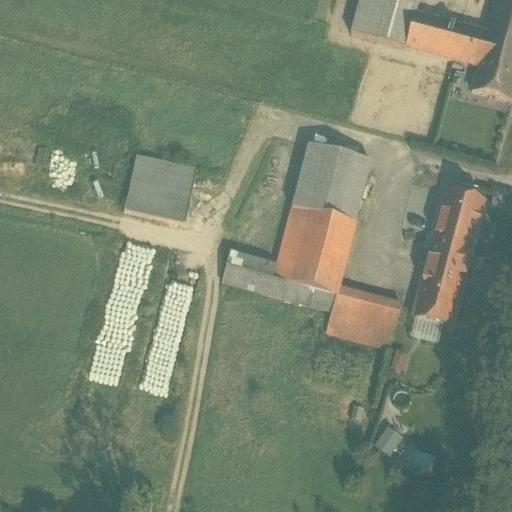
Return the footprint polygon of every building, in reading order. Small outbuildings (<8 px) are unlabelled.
[(419,0),(359,0),(350,36),(404,51),(414,16),(415,16),(419,0)] [(511,0),(496,0),(486,36),(415,16),(414,16),(404,51),(478,70),(481,61),(511,68),(511,0)] [(511,101),(511,68),(481,61),(478,70),(477,76),(476,76),(471,94),(511,104),(511,101)] [(370,166),(308,149),(292,211),(354,228),(370,166)] [(196,174),(136,161),(124,216),(185,229),(188,217),(187,217),(196,174)] [(485,206),(445,195),(423,281),(462,291),(485,206)] [(354,228),(292,211),(276,271),(269,298),(331,315),(337,290),(354,228)] [(158,252),(122,244),(93,382),(129,390),(158,252)] [(171,254),(142,393),(176,399),(204,261),(171,254)] [(276,271),(229,258),(222,286),(269,298),(276,271)] [(462,291),(423,281),(416,305),(412,321),(416,322),(449,330),(452,331),(452,329),(462,291)] [(387,305),(337,290),(331,315),(325,335),(375,349),(387,305)] [(387,305),(375,349),(388,352),(399,309),(387,305)] [(444,348),(449,330),(416,322),(411,340),(444,348)] [(402,372),(407,356),(397,353),(393,369),(402,372)] [(387,429),(374,450),(391,460),(403,439),(387,429)]
